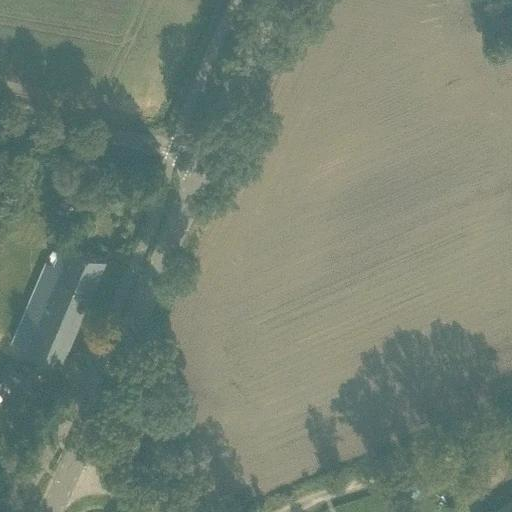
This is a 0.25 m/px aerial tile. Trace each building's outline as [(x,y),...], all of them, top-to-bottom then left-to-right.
[(511,14),(486,18),(489,41),(511,38),(511,14)] [(52,212),(70,219),(85,182),(67,174),(52,212)] [(12,341),(61,362),(105,258),(71,244),(61,267),(46,261),(12,341)] [(0,370),(0,402),(25,377),(8,361),(0,370)] [(138,459),(152,465),(163,441),(149,435),(138,459)] [(511,511),(511,500),(494,511),(511,511)]
